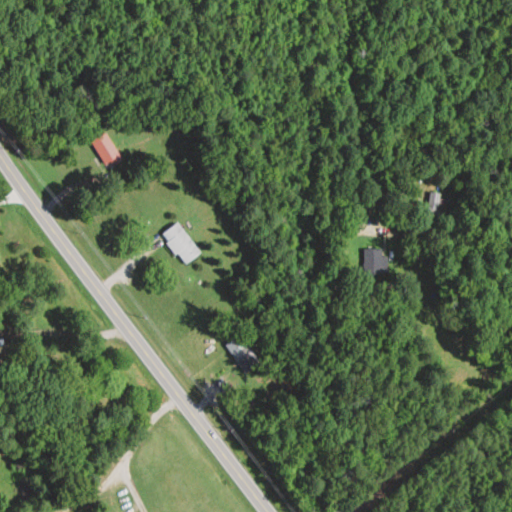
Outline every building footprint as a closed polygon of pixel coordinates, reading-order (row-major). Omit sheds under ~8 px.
[(105,169),(120,162),(107,134),(92,141),(105,169)] [(442,217),(442,194),(428,194),(428,217),(442,217)] [(160,239),(187,266),(201,252),(174,224),(160,239)] [(363,275),(388,275),(388,257),(382,257),(382,250),(363,250),(363,275)] [(259,363),(240,335),(225,346),(243,373),(259,363)]
